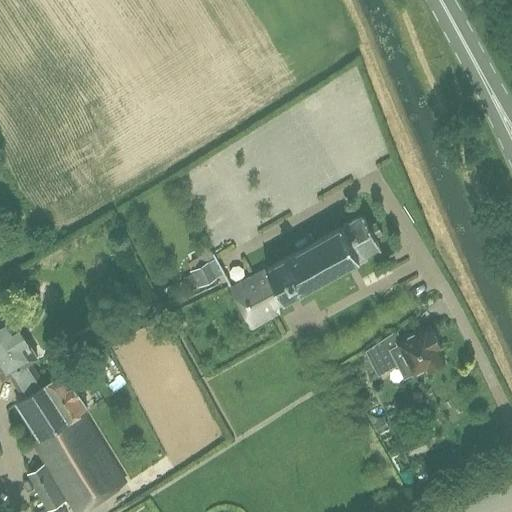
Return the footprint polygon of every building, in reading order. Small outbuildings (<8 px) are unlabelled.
[(285,301),(381,248),(375,237),(382,232),(376,221),(368,226),(362,215),(266,268),(285,301)] [(204,254),(191,260),(196,268),(215,258),(208,244),(201,248),(204,254)] [(224,274),(215,259),(215,258),(196,268),(190,271),(199,287),(224,274)] [(285,301),(266,268),(231,288),(253,327),(276,315),(274,307),(285,301)] [(30,285),(26,290),(27,295),(31,299),(37,298),(40,294),(40,289),(35,285),(30,285)] [(45,384),(31,361),(37,357),(9,312),(0,317),(0,374),(3,378),(9,374),(23,397),(45,384)] [(404,354),(414,372),(424,367),(427,371),(444,362),(437,348),(441,346),(432,327),(427,330),(426,327),(402,340),(397,330),(366,351),(378,376),(390,370),(387,363),(404,354)] [(349,365),(341,370),(345,377),(350,374),(352,370),(349,365)] [(79,511),(125,481),(81,411),(87,408),(64,372),(45,384),(23,397),(16,402),(38,438),(33,441),(76,511),(79,511)] [(65,501),(44,464),(28,473),(48,510),(65,501)]
